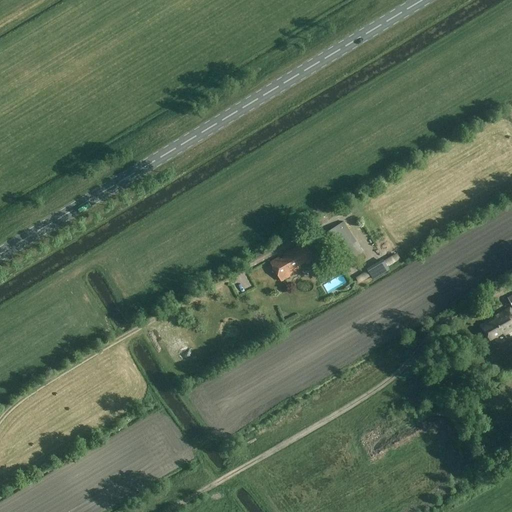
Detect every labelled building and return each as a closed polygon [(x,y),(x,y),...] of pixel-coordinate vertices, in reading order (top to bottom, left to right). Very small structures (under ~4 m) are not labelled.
[(358,255),(339,225),(325,233),(345,263),(358,255)] [(305,262),(306,264),(319,257),(308,239),(283,254),(285,257),(280,260),(278,257),(270,262),(281,281),(289,276),(288,275),(300,268),(299,266),(305,262)] [(335,272),(344,266),(340,259),(331,265),(335,272)] [(325,282),(329,292),(347,285),(343,275),(325,282)] [(504,335),(511,330),(511,312),(509,308),(493,317),(495,320),(482,327),(489,340),(502,333),(504,335)] [(478,335),(481,345),(488,342),(485,332),(478,335)] [(223,363),(218,353),(205,359),(210,370),(223,363)]
